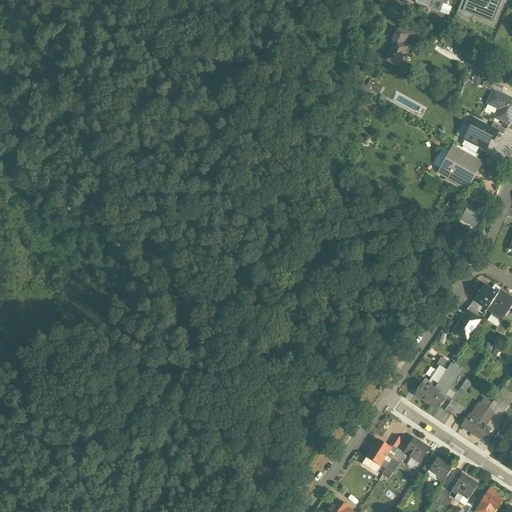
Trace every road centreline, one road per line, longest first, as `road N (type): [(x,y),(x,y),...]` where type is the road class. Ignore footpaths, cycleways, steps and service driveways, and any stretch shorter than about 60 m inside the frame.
road 1 (residential): [(479,266),(386,397)]
road 2 (residential): [(386,397),(511,482)]
road 3 (residential): [(386,397),(307,511)]
